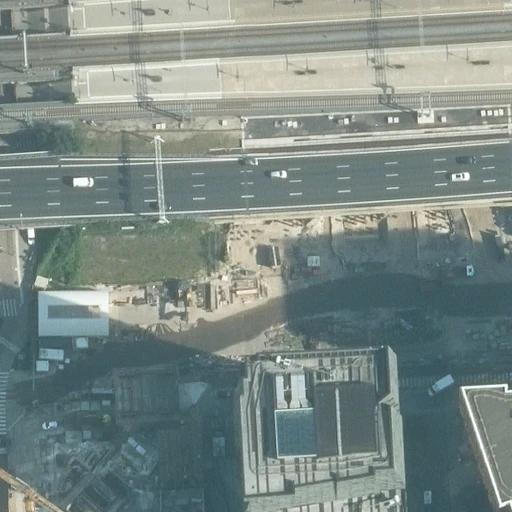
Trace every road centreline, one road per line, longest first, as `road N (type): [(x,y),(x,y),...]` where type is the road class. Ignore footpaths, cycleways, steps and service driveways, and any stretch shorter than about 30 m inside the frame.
road 1 (motorway): [(0,195),(511,167)]
road 2 (residential): [(0,405),(425,385)]
road 3 (residential): [(425,385),(434,511)]
